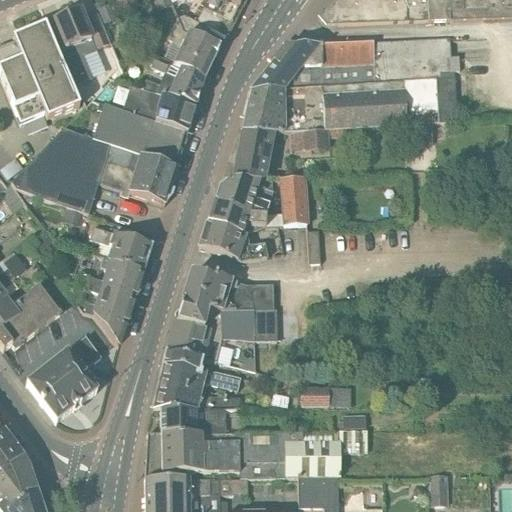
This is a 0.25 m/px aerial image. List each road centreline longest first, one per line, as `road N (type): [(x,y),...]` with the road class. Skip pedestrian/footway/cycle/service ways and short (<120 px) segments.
road 1 (tertiary): [(115,482),(181,231),(237,87),(284,0)]
road 2 (unknown): [(173,258),(288,277),(500,259)]
road 3 (residential): [(115,482),(72,464),(0,390)]
